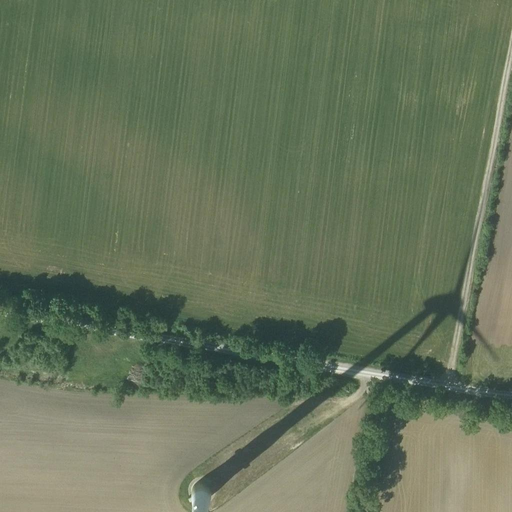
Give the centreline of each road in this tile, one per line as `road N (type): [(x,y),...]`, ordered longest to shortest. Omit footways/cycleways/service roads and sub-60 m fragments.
road 1 (unclassified): [(0,311),(511,395)]
road 2 (track): [(375,370),(350,511)]
